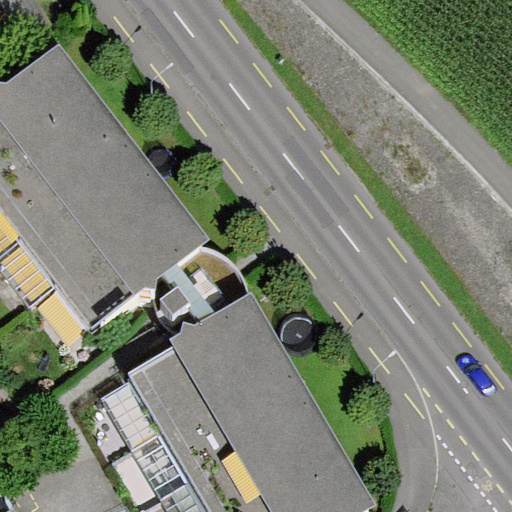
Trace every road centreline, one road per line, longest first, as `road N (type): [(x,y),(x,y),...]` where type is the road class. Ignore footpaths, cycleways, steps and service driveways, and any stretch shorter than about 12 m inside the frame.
road 1 (primary): [(511,442),(176,0)]
road 2 (track): [(511,198),(316,0)]
